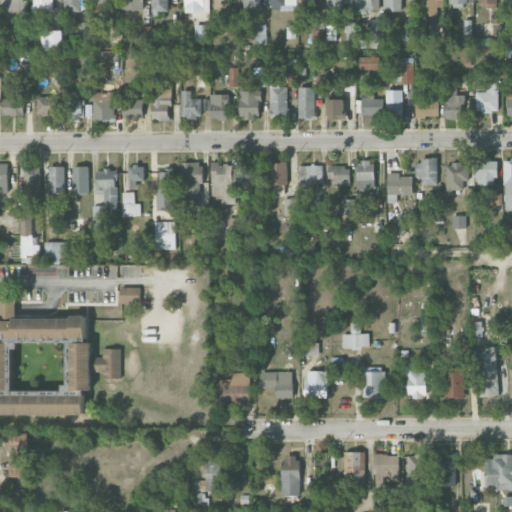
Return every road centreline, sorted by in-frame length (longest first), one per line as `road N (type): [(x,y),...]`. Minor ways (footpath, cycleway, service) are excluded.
road 1 (residential): [(511,137),(0,141)]
road 2 (residential): [(511,427),(246,429)]
